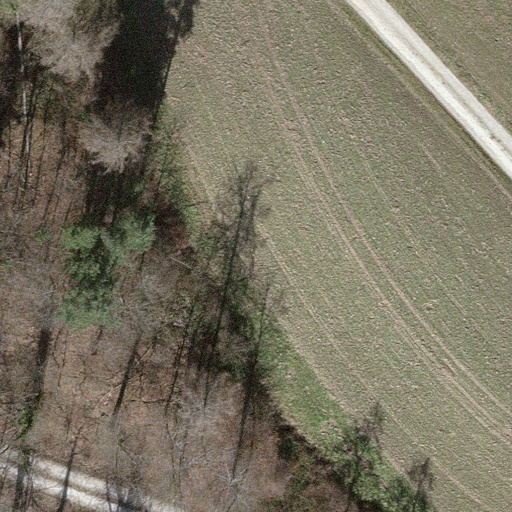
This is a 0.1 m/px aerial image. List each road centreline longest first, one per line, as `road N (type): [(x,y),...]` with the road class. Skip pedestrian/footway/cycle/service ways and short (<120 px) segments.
road 1 (residential): [(511,165),(365,0)]
road 2 (residential): [(0,445),(144,511)]
